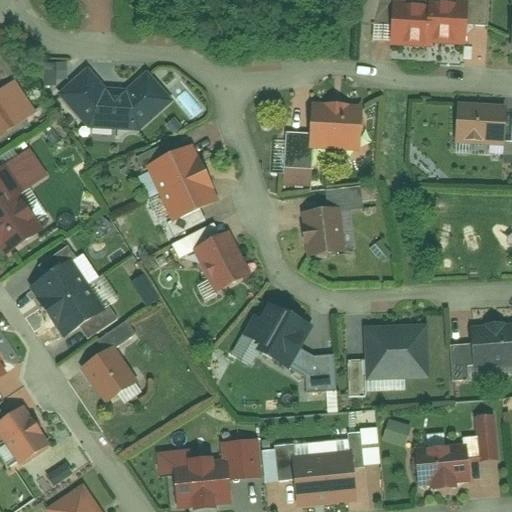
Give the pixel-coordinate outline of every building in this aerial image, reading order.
[(432,5),(395,4),(393,46),(434,48),(435,43),(469,46),(471,2),(432,0),(432,5)] [(56,89),(56,82),(66,82),(66,66),(42,65),(42,88),(56,89)] [(175,108),(152,78),(128,98),(111,99),(92,69),(62,91),(104,145),(131,145),(175,108)] [(368,108),(318,104),(314,148),(364,152),(368,108)] [(510,107),(462,104),(458,143),(507,146),(510,107)] [(194,156),(147,176),(172,231),(219,211),(194,156)] [(21,191),(0,203),(0,244),(9,257),(48,232),(21,191)] [(324,213),(358,211),(357,191),(322,193),(324,213)] [(154,200),(147,203),(158,226),(166,222),(154,200)] [(345,266),(341,214),(300,217),(304,269),(345,266)] [(254,286),(233,244),(199,261),(220,303),(254,286)] [(109,311),(75,261),(33,288),(68,338),(109,311)] [(149,307),(158,301),(142,278),(133,284),(149,307)] [(195,289),(202,303),(211,298),(204,285),(195,289)] [(251,344),(294,369),(315,326),(273,304),(251,344)] [(511,324),(475,327),(477,371),(511,368),(511,324)] [(430,326),(367,328),(369,381),(433,379),(430,326)] [(142,383),(118,347),(86,369),(110,404),(142,383)] [(0,368),(0,387),(9,381),(0,368)] [(26,414),(0,431),(0,441),(20,471),(50,451),(26,414)] [(381,443),(404,448),(409,428),(386,423),(381,443)] [(469,445),(418,451),(422,489),(473,484),(469,445)] [(356,453),(297,458),(299,508),(361,503),(356,453)] [(230,464),(177,469),(181,511),(234,506),(230,464)] [(104,511),(87,485),(49,511),(104,511)]
